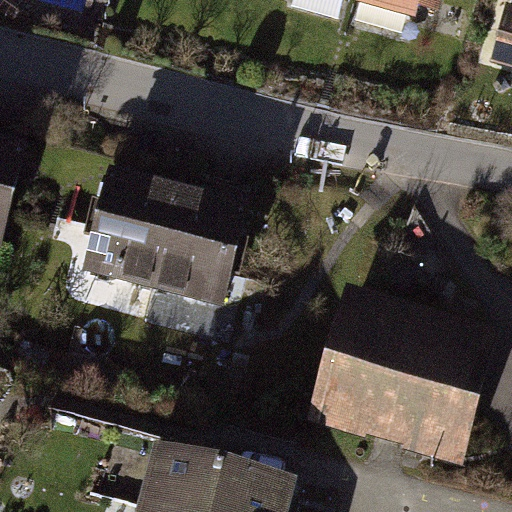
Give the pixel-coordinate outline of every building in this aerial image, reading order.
[(357,0),(289,0),(289,1),(352,18),(357,0)] [(425,0),(357,0),(352,18),(416,36),(425,0)] [(511,12),(506,11),(489,74),(511,80),(511,12)] [(0,263),(7,265),(33,165),(0,156),(0,263)] [(153,302),(180,202),(105,182),(79,282),(153,302)] [(228,321),(254,222),(180,202),(153,302),(228,321)] [(502,335),(349,290),(309,423),(462,469),(502,335)] [(155,452),(143,502),(179,511),(293,511),(300,489),(155,452)] [(179,511),(143,502),(140,511),(179,511)]
